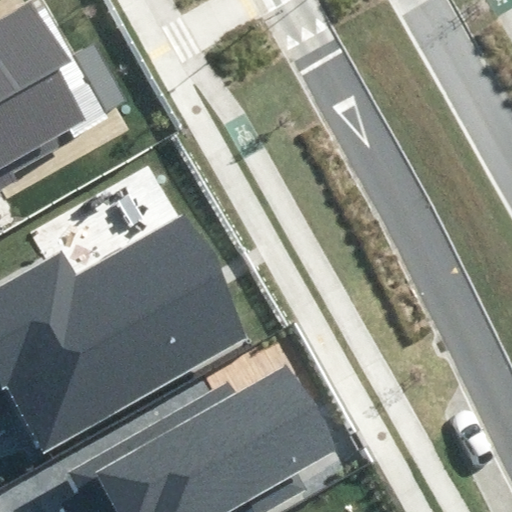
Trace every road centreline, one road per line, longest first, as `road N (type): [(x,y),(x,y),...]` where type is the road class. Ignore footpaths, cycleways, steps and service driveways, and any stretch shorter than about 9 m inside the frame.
road 1 (secondary): [(511,404),(295,0)]
road 2 (secondary): [(433,0),(511,139)]
